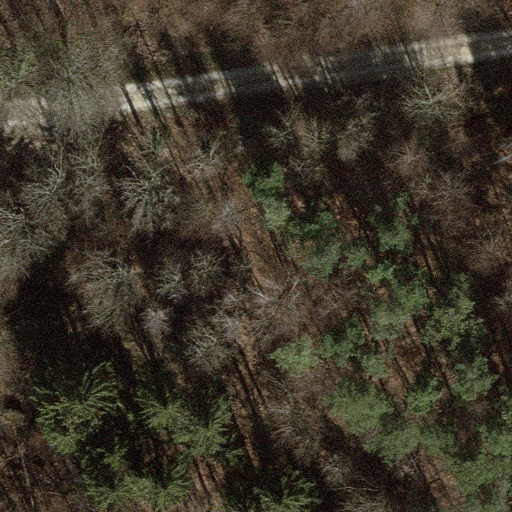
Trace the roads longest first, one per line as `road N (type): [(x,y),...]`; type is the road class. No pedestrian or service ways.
road 1 (track): [(511,52),(0,132)]
road 2 (track): [(0,246),(210,340),(295,410),(378,511)]
